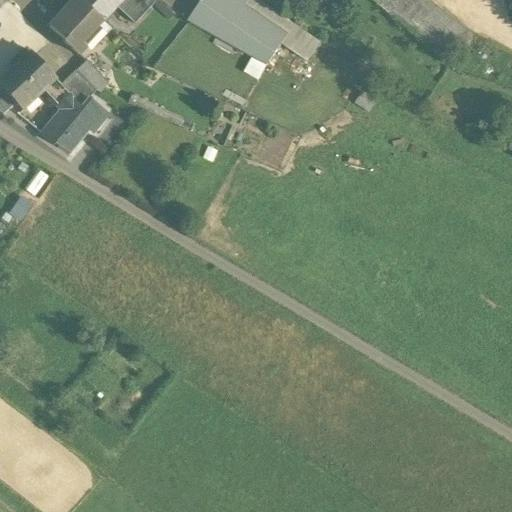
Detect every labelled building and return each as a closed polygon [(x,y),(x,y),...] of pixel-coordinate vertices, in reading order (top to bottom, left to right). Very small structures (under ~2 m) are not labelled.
[(76,0),(74,0),(48,29),(64,43),(63,44),(77,56),(84,48),(80,44),(100,22),(76,0)] [(76,0),(100,22),(101,23),(115,8),(121,0),(76,0)] [(157,0),(121,0),(115,8),(134,26),(157,0)] [(249,0),(245,6),(235,0),(205,0),(189,24),(251,59),(265,67),(266,67),(281,48),(308,65),(321,44),(256,0),(249,0)] [(374,0),(455,64),(474,40),(421,0),(374,0)] [(54,81),(29,54),(29,55),(25,50),(8,65),(12,70),(0,81),(0,90),(15,108),(20,113),(42,92),(54,81)] [(257,81),(265,67),(251,59),(243,73),(257,81)] [(108,84),(85,61),(74,72),(90,90),(91,90),(94,92),(98,93),(108,84)] [(74,72),(59,87),(68,97),(79,109),(86,102),(94,92),(91,90),(90,90),(74,72)] [(54,81),(42,92),(56,108),(68,97),(59,87),(54,81)] [(15,108),(0,90),(0,114),(4,119),(15,108)] [(191,121),(132,94),(127,105),(186,132),(191,121)] [(353,107),(366,116),(374,104),(360,95),(353,107)] [(79,109),(68,97),(56,108),(61,112),(41,136),(52,145),(53,144),(68,153),(101,114),(86,102),(79,109)]
